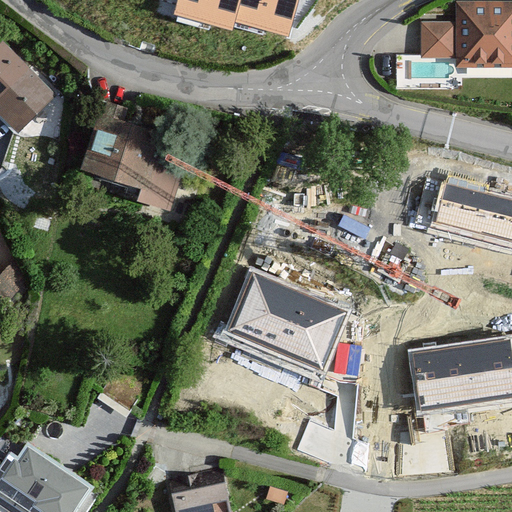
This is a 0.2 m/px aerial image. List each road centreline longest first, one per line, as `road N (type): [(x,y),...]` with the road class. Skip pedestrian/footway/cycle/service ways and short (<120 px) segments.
road 1 (unclassified): [(21,0),(123,67),(317,98)]
road 2 (residential): [(317,98),(511,146)]
road 3 (unclassified): [(317,98),(347,35),(400,0)]
